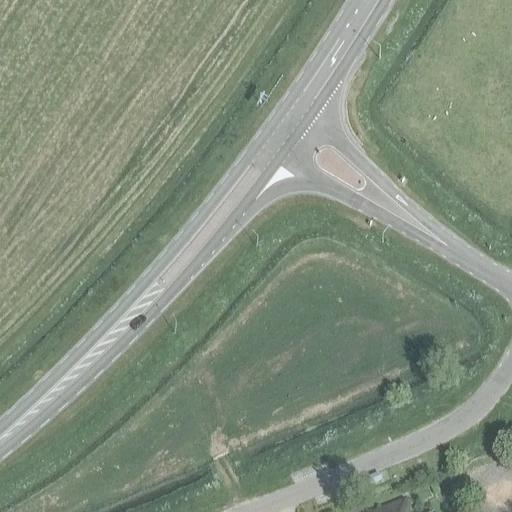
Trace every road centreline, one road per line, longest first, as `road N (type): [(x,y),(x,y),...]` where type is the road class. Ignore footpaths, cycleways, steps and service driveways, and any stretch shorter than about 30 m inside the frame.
road 1 (primary): [(0,451),(168,293),(276,157)]
road 2 (primary): [(255,142),(151,275),(0,426)]
road 3 (unclassified): [(254,511),(450,428),(511,362)]
road 4 (tertiary): [(276,157),(431,236)]
road 5 (tertiary): [(431,236),(308,115)]
road 6 (primary): [(308,115),(384,0)]
road 7 (primary): [(355,0),(287,100)]
